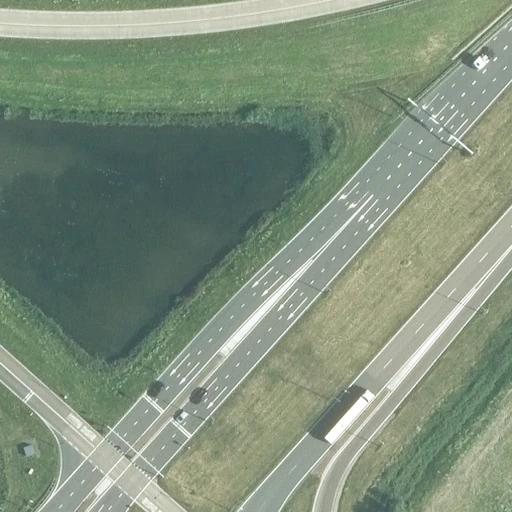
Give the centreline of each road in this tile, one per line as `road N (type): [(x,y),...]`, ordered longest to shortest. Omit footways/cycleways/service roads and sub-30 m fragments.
road 1 (motorway): [(360,227),(209,342),(53,511)]
road 2 (trunk): [(360,227),(107,511)]
road 3 (trunk): [(258,511),(511,233)]
road 4 (motorway): [(323,511),(333,476),(511,243)]
road 5 (trunk): [(511,59),(360,227)]
